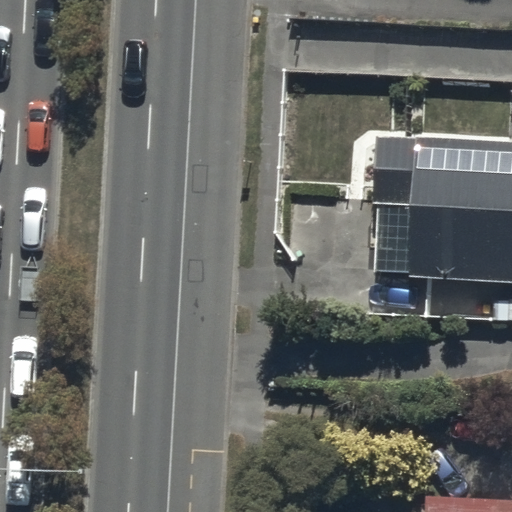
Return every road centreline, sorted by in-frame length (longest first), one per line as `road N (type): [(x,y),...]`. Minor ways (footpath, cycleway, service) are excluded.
road 1 (secondary): [(172,0),(144,511)]
road 2 (secondary): [(0,460),(14,196)]
road 3 (secondary): [(14,196),(25,0)]
